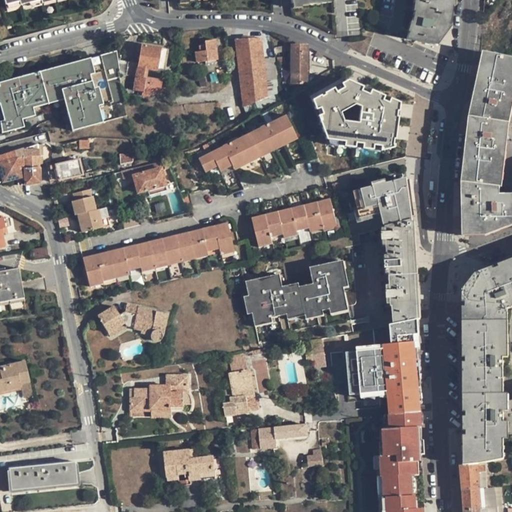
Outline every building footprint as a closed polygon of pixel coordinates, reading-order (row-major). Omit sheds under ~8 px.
[(408,33),(405,38),(419,42),(433,44),(435,36),(438,37),(440,29),(443,29),(445,21),(449,22),(451,6),(449,5),(448,0),(415,0),(415,4),(412,18),(408,33)] [(262,38),(237,39),(246,107),(251,104),(258,101),(269,96),(275,94),(280,92),(275,81),(279,81),(275,59),(265,60),(262,38)] [(218,60),(215,39),(206,40),(206,45),(200,46),(201,51),(197,52),(198,62),(218,60)] [(159,66),(162,48),(159,47),(143,44),(140,63),(129,62),(127,73),(138,76),(147,77),(149,68),(158,70),(159,66)] [(292,82),(308,82),(307,46),(292,46),(292,82)] [(169,49),(162,48),(159,66),(166,67),(169,49)] [(116,52),(93,56),(94,63),(104,62),(107,79),(120,77),(116,52)] [(506,123),(511,95),(511,58),(502,56),(486,52),(472,117),(465,184),(465,194),(465,233),(486,233),(500,228),(511,223),(511,197),(497,198),(497,187),(498,187),(501,168),(506,123)] [(86,59),(40,71),(47,98),(62,94),(63,99),(72,133),(98,125),(94,109),(98,108),(86,59)] [(129,62),(118,60),(120,73),(127,73),(129,62)] [(34,112),(33,106),(31,102),(47,98),(40,71),(0,81),(0,91),(3,101),(0,101),(0,106),(7,131),(24,127),(21,115),(34,112)] [(161,94),(164,80),(147,77),(138,76),(135,89),(161,94)] [(348,80),(312,100),(326,140),(385,149),(393,147),(400,102),(348,80)] [(103,88),(102,101),(113,101),(113,88),(103,88)] [(48,103),(63,99),(62,94),(47,98),(48,103)] [(258,101),(251,104),(255,112),(277,99),(275,94),(269,96),(258,101)] [(48,103),(47,98),(31,102),(33,106),(48,103)] [(103,124),(98,108),(94,109),(98,125),(103,124)] [(241,168),(255,161),(253,156),(258,153),(262,152),(265,155),(273,151),(271,148),(275,146),(277,149),(293,141),(291,138),(296,135),(286,115),(200,159),(207,173),(218,167),(223,165),(226,170),(233,166),(239,163),(241,168)] [(49,144),(38,145),(39,157),(50,156),(49,144)] [(39,157),(38,145),(0,157),(0,160),(4,181),(22,178),(19,169),(22,168),(20,158),(25,158),(26,169),(39,167),(39,157)] [(61,180),(65,179),(83,175),(80,160),(49,167),(52,180),(60,178),(61,180)] [(166,186),(160,163),(123,172),(125,180),(134,177),(138,193),(149,191),(166,186)] [(27,184),(40,182),(40,176),(39,167),(26,169),(27,184)] [(382,214),(385,227),(387,227),(405,222),(413,220),(407,179),(355,192),(361,219),(382,214)] [(167,191),(166,186),(149,191),(151,195),(167,191)] [(76,216),(78,215),(96,211),(93,198),(92,199),(90,191),(74,195),(75,202),(73,203),(76,216)] [(322,228),(336,225),(330,202),(321,205),(320,202),(316,203),(321,225),(322,228)] [(316,203),(311,204),(312,207),(303,209),(308,228),(321,225),(316,203)] [(295,232),(308,228),(303,209),(295,211),(294,208),(290,210),(295,232)] [(78,215),(80,223),(83,233),(103,228),(99,210),(96,211),(78,215)] [(281,234),(295,232),(290,210),(284,211),(285,214),(277,216),(281,234)] [(136,213),(120,216),(123,229),(139,225),(136,213)] [(9,215),(4,216),(0,217),(0,246),(7,245),(3,227),(11,226),(9,215)] [(269,238),(281,234),(277,216),(270,218),(269,215),(264,216),(269,238)] [(251,222),(256,244),(270,241),(269,238),(264,216),(258,217),(259,220),(251,222)] [(405,222),(387,227),(387,229),(383,229),(384,246),(389,245),(389,255),(386,256),(387,274),(390,274),(391,286),(388,286),(389,304),(393,305),(393,307),(420,303),(417,263),(415,220),(413,220),(405,222)] [(218,225),(212,226),(213,229),(218,248),(219,251),(233,248),(227,225),(219,228),(218,225)] [(204,228),(199,229),(204,252),(218,248),(213,229),(205,231),(204,228)] [(191,255),(204,252),(199,229),(194,230),(195,233),(186,235),(191,255)] [(177,234),(172,236),(178,258),(191,255),(186,235),(178,237),(177,234)] [(165,261),(178,258),(172,236),(168,237),(169,240),(160,242),(165,261)] [(151,241),(145,242),(151,264),(165,261),(160,242),(152,244),(151,241)] [(134,248),(139,267),(151,264),(145,242),(142,243),(142,246),(134,248)] [(126,271),(139,267),(134,248),(126,250),(125,247),(122,248),(126,271)] [(48,248),(33,250),(34,255),(34,257),(49,255),(48,248)] [(108,255),(112,274),(126,271),(122,248),(115,250),(116,253),(108,255)] [(98,254),(95,255),(100,277),(112,274),(108,255),(100,257),(98,254)] [(82,261),(87,284),(100,280),(100,277),(95,255),(90,256),(90,259),(82,261)] [(250,296),(254,314),(255,322),(306,311),(306,314),(355,304),(356,302),(357,299),(356,291),(346,293),(338,259),(332,260),(333,263),(311,268),(314,285),(300,288),(299,283),(283,287),(280,274),(252,281),(255,295),(250,296)] [(503,305),(511,301),(511,261),(482,273),(470,289),(466,465),(475,464),(486,462),(504,459),(504,427),(511,427),(511,400),(502,403),(503,305)] [(0,301),(25,297),(19,267),(0,270),(0,301)] [(248,315),(254,314),(250,296),(244,297),(248,315)] [(130,303),(128,312),(139,314),(141,307),(141,305),(130,303)] [(393,307),(394,324),(420,319),(420,303),(393,307)] [(127,324),(129,327),(141,329),(141,332),(150,333),(152,338),(154,339),(157,340),(160,340),(162,339),(164,337),(165,335),(169,313),(141,307),(139,314),(128,312),(122,315),(118,306),(100,316),(110,333),(127,324)] [(396,351),(415,347),(417,347),(415,332),(421,332),(420,321),(390,326),(393,351),(396,351)] [(112,337),(129,327),(127,324),(110,333),(112,337)] [(396,353),(396,351),(393,351),(390,326),(324,338),(328,368),(382,359),(382,355),(396,353)] [(313,359),(312,348),(305,348),(306,359),(313,359)] [(229,355),(231,372),(248,370),(246,352),(229,355)] [(0,390),(22,386),(21,383),(30,381),(26,360),(0,365),(0,390)] [(248,411),(248,408),(247,396),(255,395),(253,370),(248,370),(231,372),(228,373),(230,387),(223,388),(225,403),(223,403),(224,414),(248,411)] [(360,393),(361,403),(370,403),(386,400),(383,370),(357,373),(360,393)] [(185,404),(191,404),(186,373),(167,373),(167,384),(151,384),(151,388),(135,388),(135,396),(131,397),(131,411),(151,411),(151,409),(172,410),(172,406),(185,406),(185,404)] [(351,394),(360,393),(357,373),(348,375),(351,394)] [(33,395),(30,381),(21,383),(22,386),(25,397),(33,395)] [(258,395),(255,395),(247,396),(248,408),(260,407),(258,395)] [(422,428),(421,412),(390,415),(390,429),(385,429),(384,429),(385,455),(379,455),(379,476),(381,476),(381,511),(384,511),(410,511),(410,510),(414,510),(414,476),(414,463),(418,463),(417,455),(417,446),(418,446),(418,428),(422,428)] [(309,424),(260,428),(261,449),(277,447),(277,438),(310,436),(309,424)] [(216,478),(214,457),(191,459),(191,450),(165,452),(168,481),(179,480),(179,476),(190,475),(190,481),(216,478)] [(310,465),(324,464),(323,450),(309,451),(310,465)] [(488,488),(486,462),(475,464),(466,465),(461,465),(463,491),(481,488),(481,489),(488,489),(488,488)] [(488,489),(495,488),(493,462),(486,462),(488,488),(488,489)] [(11,469),(12,490),(78,484),(75,463),(11,469)] [(497,511),(495,488),(488,489),(481,489),(481,488),(463,491),(465,511),(497,511)]
